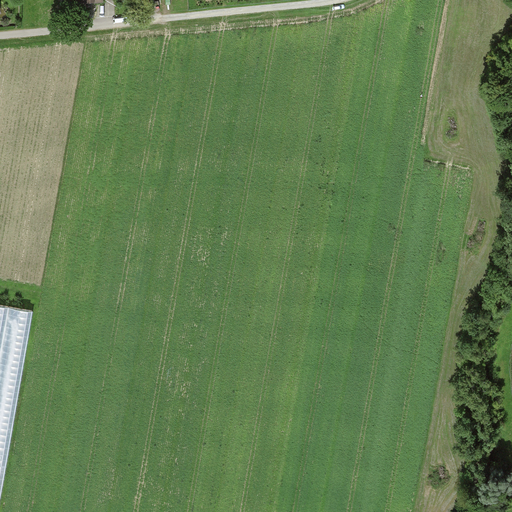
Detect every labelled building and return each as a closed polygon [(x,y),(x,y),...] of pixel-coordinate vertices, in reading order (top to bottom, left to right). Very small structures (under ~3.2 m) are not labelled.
[(0,304),(0,511),(27,308),(0,304)] [(39,467),(59,313),(35,310),(16,464),(39,467)] [(66,315),(42,468),(66,472),(90,319),(66,315)] [(25,511),(30,481),(5,478),(1,511),(25,511)] [(34,483),(30,511),(55,511),(58,486),(34,483)]
